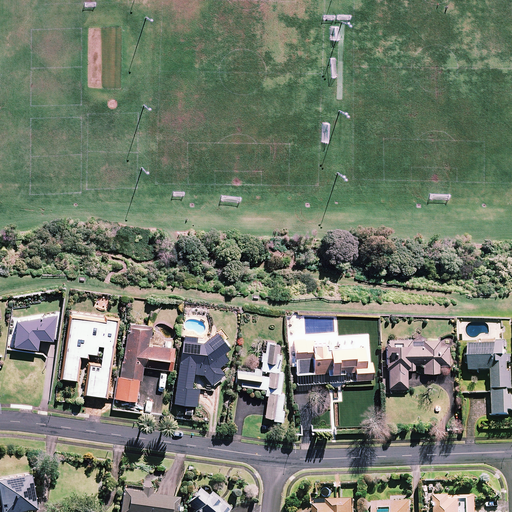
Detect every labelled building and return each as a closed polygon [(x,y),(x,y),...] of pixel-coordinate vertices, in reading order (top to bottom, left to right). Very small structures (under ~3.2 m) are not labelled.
[(117,319),(72,312),(63,377),(76,379),(80,355),(88,356),(89,352),(97,354),(98,345),(104,345),(102,362),(91,360),(86,393),(106,396),(117,319)] [(17,319),(14,345),(37,348),(39,337),(53,339),(56,313),(17,319)] [(152,326),(128,323),(122,377),(117,376),(115,398),(137,401),(139,380),(142,380),(143,367),(172,370),(175,348),(150,345),(152,326)] [(230,348),(218,332),(202,343),(198,343),(196,341),(197,336),(183,334),(174,402),(195,405),(197,388),(192,388),(194,373),(204,374),(211,383),(222,375),(217,368),(229,360),(224,353),(230,348)] [(291,366),(296,366),(297,383),(344,382),(344,373),(356,372),(356,379),(372,379),(372,365),(366,365),(365,346),(335,347),(334,343),(314,343),(314,339),(295,339),(295,356),(291,356),(291,366)] [(440,346),(440,340),(387,340),(387,369),(389,369),(389,390),(407,389),(407,369),(415,369),(415,364),(423,364),(424,372),(439,372),(439,365),(449,365),(449,346),(440,346)] [(282,343),(263,341),(261,369),(237,368),(236,385),(265,387),(265,395),(268,395),(266,418),(274,418),(273,421),(284,422),(286,395),(281,395),(283,371),(280,371),(282,343)] [(511,373),(509,373),(508,363),(511,362),(511,356),(505,356),(505,348),(508,348),(508,344),(469,345),(470,370),(492,370),(494,415),(510,415),(510,411),(511,410),(511,395),(509,395),(509,389),(511,388),(511,373)] [(0,511),(14,511),(35,509),(29,474),(0,479),(0,511)] [(196,511),(194,511),(226,511),(231,508),(202,484),(186,503),(196,511)] [(143,487),(143,490),(124,488),(120,511),(175,511),(178,497),(152,494),(153,488),(143,487)] [(437,511),(475,511),(475,496),(437,497),(437,511)] [(356,511),(356,501),(328,501),(328,505),(315,505),(315,511),(356,511)] [(411,511),(411,501),(373,502),(372,511),(411,511)]
